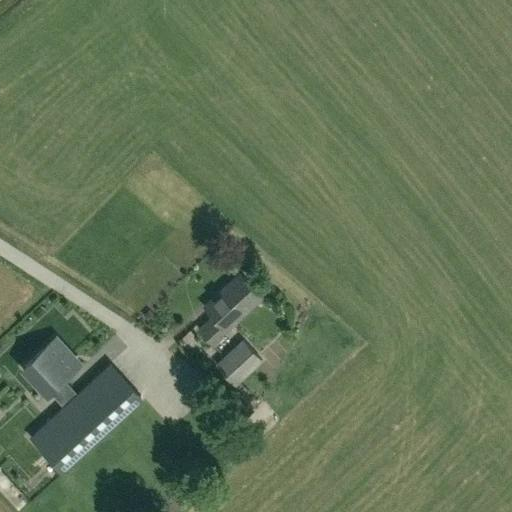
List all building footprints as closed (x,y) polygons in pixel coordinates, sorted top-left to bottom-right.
[(224,337),(222,335),(262,298),(240,274),(205,307),(214,316),(199,330),(214,346),(224,337)] [(53,392),(64,405),(77,392),(66,380),(75,371),(81,365),(56,338),(25,368),(50,394),(53,392)] [(237,386),(263,362),(244,340),(218,364),(237,386)] [(64,405),(30,436),(64,473),(145,399),(111,361),(77,392),(64,405)] [(169,429),(145,456),(160,469),(184,443),(169,429)] [(102,476),(112,464),(95,449),(85,460),(102,476)]
